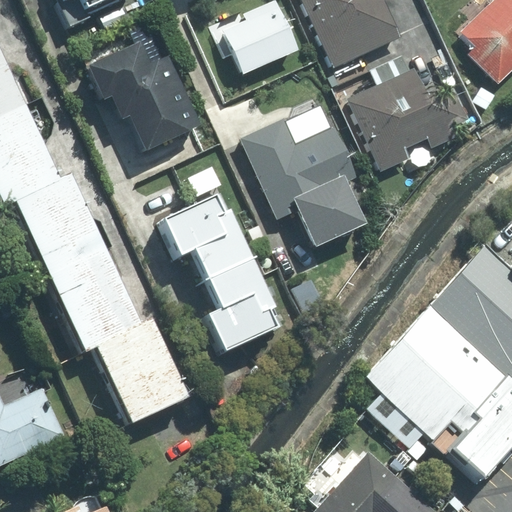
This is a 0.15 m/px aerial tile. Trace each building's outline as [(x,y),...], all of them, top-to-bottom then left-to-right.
[(116,0),(58,0),(69,22),(116,0)] [(386,2),(385,0),(285,0),(326,84),(392,52),(371,9),(386,2)] [(511,0),(489,0),(457,31),(467,42),(463,57),(492,86),(511,65),(511,0)] [(287,59),(265,8),(209,32),(231,83),(287,59)] [(0,46),(0,192),(6,206),(62,180),(0,46)] [(136,75),(126,53),(75,76),(91,110),(98,106),(108,129),(116,125),(131,159),(187,134),(157,66),(136,75)] [(403,82),(343,112),(374,175),(461,132),(447,103),(420,116),(403,82)] [(275,126),(234,144),(271,228),(289,220),(306,258),(356,236),(335,189),(350,183),(328,134),(287,152),(275,126)] [(146,336),(75,186),(20,212),(91,362),(146,336)] [(209,225),(200,205),(145,229),(164,273),(179,266),(205,323),(188,330),(206,369),(258,345),(250,326),(265,319),(220,220),(209,225)] [(511,284),(497,272),(470,249),(430,300),(511,374),(511,284)] [(316,309),(304,283),(284,291),(296,318),(316,309)] [(511,450),(511,374),(430,300),(362,373),(483,482),(511,450)] [(145,343),(89,370),(126,447),(182,421),(145,343)] [(5,413),(0,403),(0,472),(58,444),(36,398),(5,413)] [(432,511),(359,449),(304,511),(432,511)] [(91,511),(86,502),(66,511),(91,511)]
